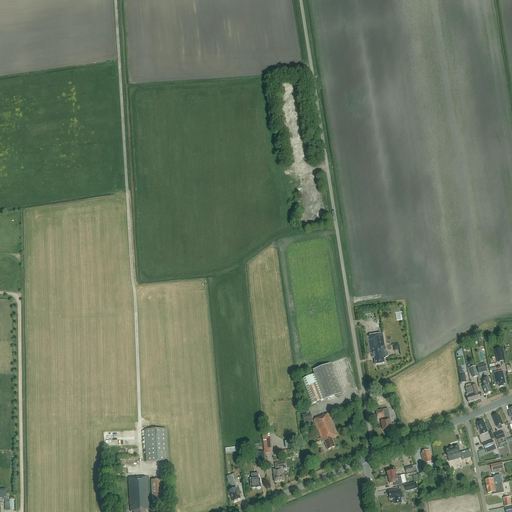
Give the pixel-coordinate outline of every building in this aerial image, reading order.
[(312,214),(312,211),(323,209),(319,184),(303,187),(308,215),(312,214)] [(386,359),(386,358),(387,357),(389,356),(388,353),(386,352),(385,352),(384,352),(386,351),(383,333),(366,336),(370,354),(371,353),(372,358),(374,358),(375,365),(385,364),(384,359),(386,359)] [(495,349),(498,363),(505,361),(502,348),(495,349)] [(479,373),(487,371),(485,365),(480,366),(480,363),(476,363),(477,367),(479,373)] [(315,375),(324,400),(341,394),(330,364),(313,370),(315,375)] [(504,386),(503,384),(506,384),(503,371),(493,373),(496,384),(497,383),(497,386),(498,385),(499,387),(504,386)] [(324,400),(315,375),(302,379),(311,405),(324,400)] [(488,394),(492,392),(489,385),(491,384),(489,380),(486,381),(483,382),(484,386),(482,387),(485,394),(487,393),(488,394)] [(466,385),(465,389),(467,394),(466,395),(469,403),(476,400),(474,395),(473,395),(472,393),(474,392),(472,387),(471,384),(466,385)] [(474,386),(472,387),(474,392),(472,393),(473,395),(474,395),(476,400),(480,399),(478,391),(476,385),(474,386)] [(385,431),(390,430),(390,429),(392,428),(390,419),(388,420),(387,412),(383,413),(383,410),(376,411),(378,419),(380,419),(383,430),(385,430),(385,431)] [(313,421),(310,413),(302,415),(304,423),(313,421)] [(317,445),(321,443),(323,442),(324,442),(328,450),(335,447),(332,439),(338,436),(329,414),(313,420),(321,438),(318,440),(318,441),(316,442),(317,445)] [(501,425),(503,425),(499,415),(498,416),(497,414),(493,416),(494,417),(493,418),(497,427),(498,430),(502,428),(501,425)] [(483,420),(478,423),(478,424),(477,425),(478,427),(477,427),(479,431),(481,435),(489,431),(486,423),(485,424),(483,420)] [(167,429),(150,429),(144,430),(146,462),(165,461),(168,461),(167,429)] [(267,436),(262,437),(264,449),(269,449),(271,448),(270,439),(268,439),(267,436)] [(492,440),(488,442),(483,444),(485,449),(494,445),(492,440)] [(460,453),(457,446),(445,450),(447,457),(452,456),(452,457),(455,457),(455,455),(460,453)] [(421,454),(424,464),(432,461),(429,450),(422,452),(423,454),(421,454)] [(283,475),(282,469),(287,468),(286,461),(277,463),(278,469),(273,470),(274,476),(275,483),(284,481),(283,475)] [(387,471),(388,476),(392,475),(393,478),(400,476),(397,476),(396,473),(397,473),(396,469),(387,471)] [(260,478),(259,478),(258,473),(251,474),(252,479),(250,479),(251,489),(257,488),(258,489),(260,489),(261,488),(260,478)] [(227,480),(230,487),(236,485),(233,478),(232,478),(231,475),(226,477),(228,480),(227,480)] [(392,475),(388,476),(390,484),(394,483),(395,486),(402,484),(400,476),(393,478),(392,475)] [(485,480),(487,487),(502,484),(500,475),(493,476),(493,479),(485,480)] [(149,509),(147,477),(128,478),(130,511),(134,511),(133,511),(145,511),(145,510),(149,509)] [(162,500),(161,480),(150,480),(151,501),(162,500)] [(406,491),(417,488),(416,482),(404,485),(406,491)] [(502,484),(487,487),(488,493),(492,493),(492,495),(504,493),(502,484)] [(241,499),(240,498),(241,498),(240,495),(239,495),(237,490),(233,491),(233,490),(229,491),(233,502),(234,502),(237,501),(237,500),(241,499)] [(395,504),(401,503),(401,504),(406,503),(405,497),(402,498),(400,490),(389,492),(390,496),(391,499),(394,499),(395,500),(394,500),(395,504)] [(6,510),(16,510),(15,499),(6,499),(6,510)]
